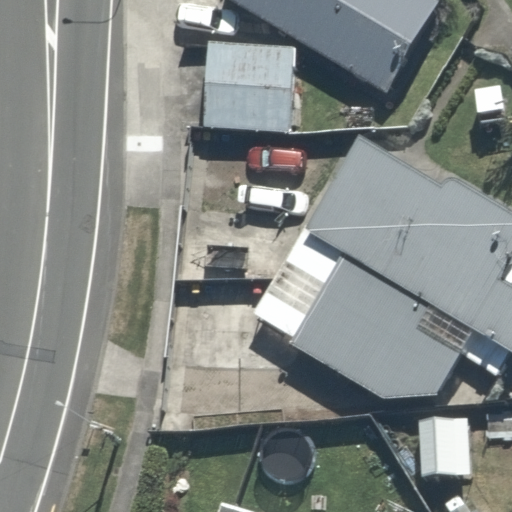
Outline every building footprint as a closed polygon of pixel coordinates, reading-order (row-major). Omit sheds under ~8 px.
[(226,0),(382,92),(436,0),(226,0)] [(303,50),(213,42),(205,132),(295,140),(303,50)] [(511,223),(363,139),(308,237),(475,331),(511,351),(511,223)] [(308,237),(258,209),(226,265),(276,293),(258,326),(425,419),(475,331),(308,237)] [(345,387),(282,389),(284,428),(346,425),(345,387)] [(484,511),(469,479),(425,500),(430,511),(484,511)]
